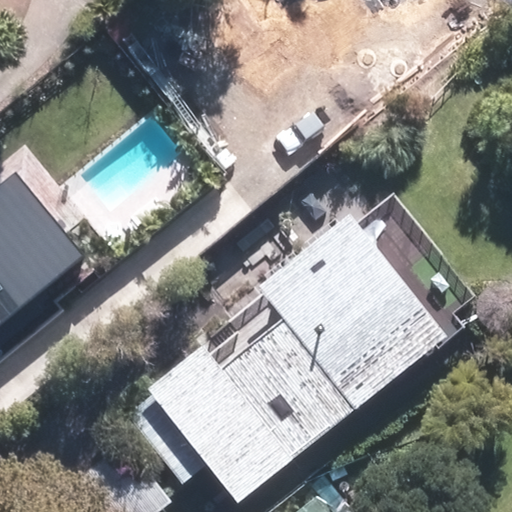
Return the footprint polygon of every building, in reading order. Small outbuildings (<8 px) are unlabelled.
[(37,130),(0,158),(0,291),(57,366),(115,321),(59,250),(158,172),(108,108),(53,151),(37,130)] [(252,115),(193,161),(218,192),(238,175),(258,201),(295,170),(252,115)] [(477,329),(380,206),(286,281),(308,309),(244,362),(226,338),(169,384),(261,500),(477,329)] [(115,511),(169,511),(189,497),(141,437),(89,479),(115,511)] [(347,511),(330,490),(303,511),(347,511)]
